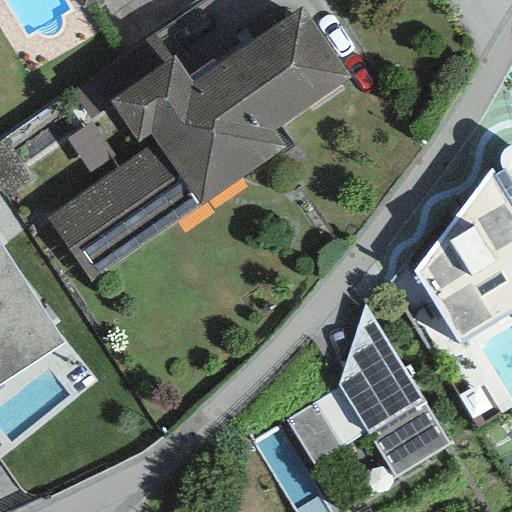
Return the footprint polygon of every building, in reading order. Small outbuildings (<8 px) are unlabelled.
[(76,0),(82,9),(96,0),(76,0)] [(191,82),(174,57),(109,102),(143,150),(45,218),(90,282),(286,148),(274,131),(350,79),(300,7),(191,82)] [(491,168),(414,271),(455,345),(511,311),(511,184),(503,168),(494,173),(491,168)] [(0,385),(64,346),(0,246),(0,385)] [(346,511),(449,445),(364,305),(337,385),(340,388),(286,420),(317,470),(307,475),(329,511),(346,511)]
